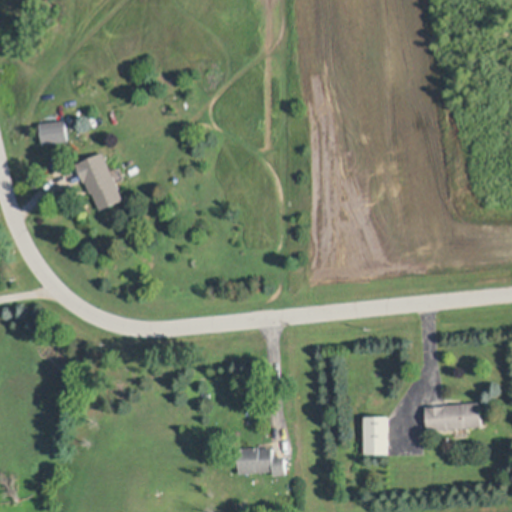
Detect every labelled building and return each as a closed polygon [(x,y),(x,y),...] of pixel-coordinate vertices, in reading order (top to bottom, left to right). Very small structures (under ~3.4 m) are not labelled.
[(69,139),(45,142),(42,121),(67,118),(69,139)] [(105,151),(126,198),(102,209),(94,192),(92,193),(87,180),(86,180),(78,161),(81,160),(82,161),(105,151)] [(484,424),(429,429),(427,405),(482,400),(484,424)] [(391,415),(391,452),(367,452),(367,415),(391,415)] [(262,445),(262,447),(275,446),(275,456),(287,455),(288,473),(275,474),(275,469),(241,472),(239,447),(262,445)]
